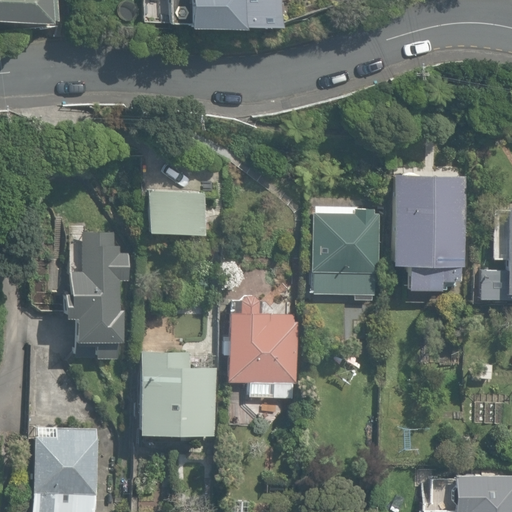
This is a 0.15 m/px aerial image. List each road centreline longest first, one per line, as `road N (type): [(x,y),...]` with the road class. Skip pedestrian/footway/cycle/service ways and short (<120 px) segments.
road 1 (tertiary): [(511,29),(475,24),(413,36),(244,81),(0,87)]
road 2 (residential): [(0,268),(16,295),(15,384),(0,406)]
